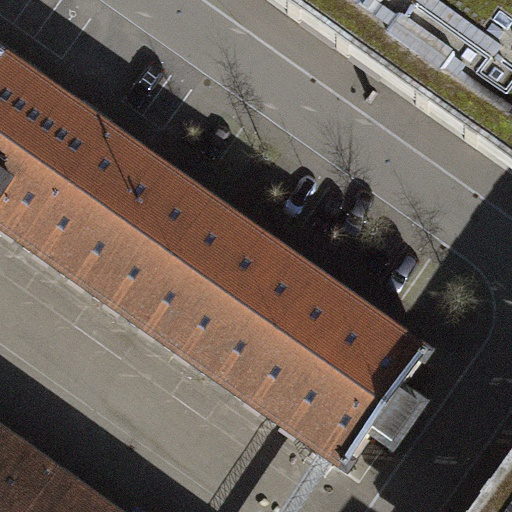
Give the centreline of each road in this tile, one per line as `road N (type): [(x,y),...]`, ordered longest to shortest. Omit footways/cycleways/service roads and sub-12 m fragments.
road 1 (residential): [(154,0),(511,254)]
road 2 (residential): [(0,301),(290,511)]
road 3 (residential): [(511,356),(403,511)]
